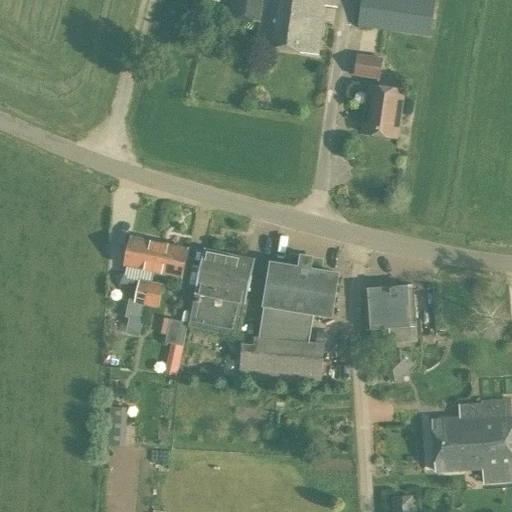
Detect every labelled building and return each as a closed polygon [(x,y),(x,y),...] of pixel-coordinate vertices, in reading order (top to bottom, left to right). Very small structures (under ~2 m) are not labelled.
[(259,21),(256,46),(319,54),(326,6),(338,7),(338,0),(230,0),(228,17),(259,21)] [(435,0),(361,0),(357,26),(431,36),(435,0)] [(354,75),(380,80),(384,58),(358,53),(354,75)] [(397,138),(404,90),(370,84),(363,133),(397,138)] [(154,271),(160,242),(131,236),(124,265),(154,271)] [(160,242),(154,271),(183,277),(189,248),(160,242)] [(255,259),(204,249),(188,326),(239,336),(255,259)] [(264,306),(259,337),(254,337),(254,345),(242,343),(240,378),(321,385),(326,343),(316,342),(309,342),(313,314),(332,317),(340,273),(311,268),(300,266),(271,262),(264,306)] [(163,285),(139,279),(134,302),(126,301),(123,314),(131,316),(130,321),(142,324),(146,307),(157,310),(163,285)] [(364,289),(368,344),(416,341),(412,285),(364,289)] [(183,346),(188,322),(170,319),(168,330),(165,329),(164,334),(167,335),(166,343),(183,346)] [(316,342),(326,343),(328,343),(328,332),(317,332),(316,342)] [(379,366),(396,382),(415,362),(398,346),(379,366)] [(109,397),(108,435),(120,436),(120,397),(109,397)] [(485,403),(483,403),(484,419),(480,419),(483,453),(488,452),(490,468),(494,468),(496,484),(511,482),(511,399),(485,401),(485,403)] [(484,419),(483,403),(460,405),(461,417),(433,420),(436,473),(483,469),(484,484),(496,484),(494,468),(490,468),(488,452),(483,453),(480,419),(484,419)] [(511,511),(511,486),(501,487),(502,511),(511,511)] [(391,493),(391,511),(414,511),(414,492),(391,493)]
